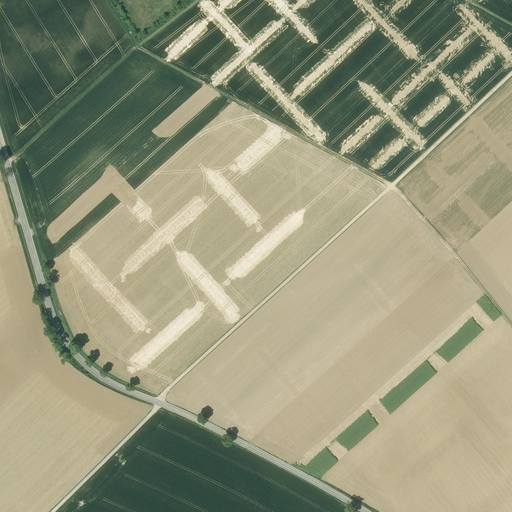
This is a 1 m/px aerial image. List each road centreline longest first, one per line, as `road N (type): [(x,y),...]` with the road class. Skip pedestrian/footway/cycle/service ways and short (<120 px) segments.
road 1 (secondary): [(364,511),(86,366),(50,312),(0,139)]
road 2 (track): [(154,401),(511,73)]
road 3 (track): [(511,323),(391,185),(137,45)]
road 4 (track): [(6,161),(137,45)]
road 5 (track): [(52,511),(161,404)]
